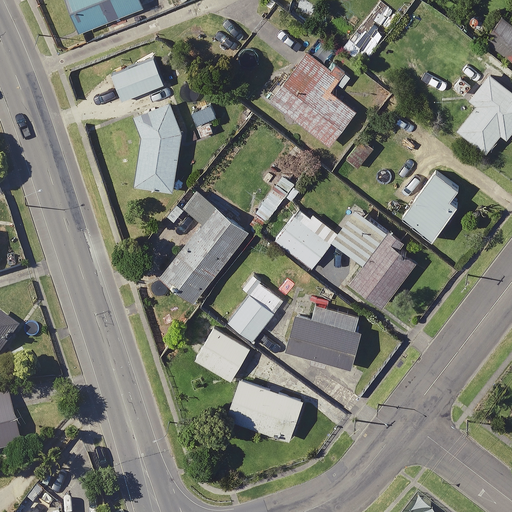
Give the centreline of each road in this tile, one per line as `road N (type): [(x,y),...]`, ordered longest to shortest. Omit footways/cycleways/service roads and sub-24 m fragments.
road 1 (secondary): [(0,40),(162,511)]
road 2 (tertiary): [(406,417),(511,280)]
road 3 (tertiary): [(301,511),(355,480),(406,417)]
road 4 (residential): [(406,417),(511,500)]
